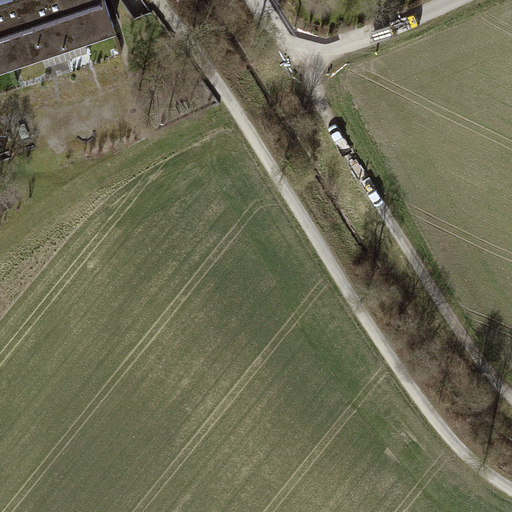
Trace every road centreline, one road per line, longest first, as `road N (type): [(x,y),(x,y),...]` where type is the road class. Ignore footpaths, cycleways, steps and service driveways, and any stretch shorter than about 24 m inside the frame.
road 1 (track): [(511,478),(464,447),(415,386),(159,0)]
road 2 (track): [(511,396),(475,353),(343,144),(302,46)]
